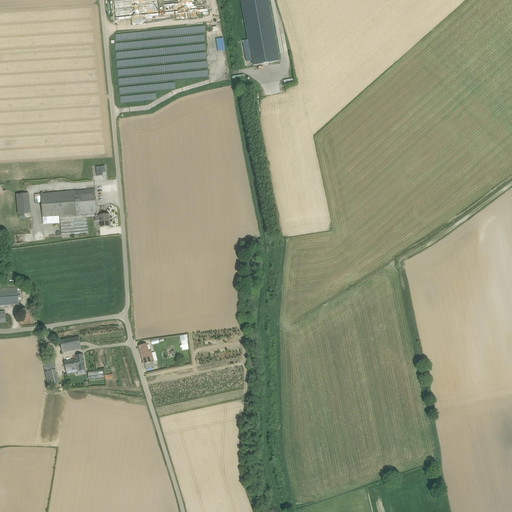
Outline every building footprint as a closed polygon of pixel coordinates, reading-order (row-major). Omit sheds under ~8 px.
[(147,17),(158,17),(157,0),(114,0),(115,20),(134,19),(135,22),(147,22),(147,17)] [(208,0),(170,0),(172,15),(174,15),(202,12),(202,15),(209,14),(208,0)] [(241,0),(254,66),(267,63),(279,61),(267,0),(241,0)] [(97,176),(103,175),(103,173),(105,172),(105,166),(96,167),(97,176)] [(52,218),(60,217),(96,213),(97,213),(95,190),(41,194),(43,218),(52,218)] [(18,215),(31,214),(29,195),(17,196),(18,215)] [(96,216),(97,216),(97,215),(96,213),(60,217),(60,223),(62,236),(88,234),(87,218),(96,217),(96,216)] [(101,227),(110,226),(110,222),(109,222),(108,215),(100,215),(100,216),(97,216),(96,216),(96,217),(96,221),(100,221),(101,227)] [(0,305),(0,308),(4,308),(4,306),(19,305),(18,298),(21,297),(21,295),(18,295),(18,288),(0,288),(0,305)] [(60,341),(62,353),(81,349),(79,337),(60,341)] [(149,351),(146,344),(139,346),(144,364),(145,364),(146,369),(155,366),(151,351),(149,351)] [(79,371),(85,370),(83,355),(76,356),(76,358),(75,358),(75,359),(64,361),(66,374),(79,372),(79,371)] [(47,372),(46,372),(49,385),(60,383),(55,362),(46,364),(47,372)] [(89,379),(104,378),(103,371),(88,373),(89,379)]
